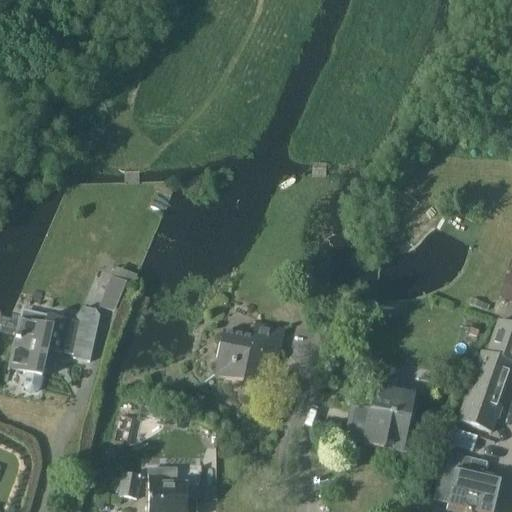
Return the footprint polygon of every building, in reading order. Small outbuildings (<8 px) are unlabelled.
[(500,296),(503,297),(502,299),(511,302),(511,272),(510,275),(507,274),(500,296)] [(115,316),(128,285),(112,279),(100,310),(115,316)] [(90,363),(99,317),(95,311),(84,309),(72,322),(47,317),(45,329),(20,324),(10,371),(26,374),(24,385),(24,389),(27,393),(30,395),(35,395),(39,392),(40,388),(42,377),(43,378),(49,351),(74,356),(73,360),(90,363)] [(511,326),(499,322),(487,355),(482,353),(458,421),(491,433),(511,373),(511,326)] [(280,359),(286,331),(256,325),(253,339),(224,333),(215,377),(244,382),(245,378),(260,381),(265,356),(280,359)] [(362,402),(354,400),(345,443),(402,455),(415,396),(365,386),(362,402)] [(129,452),(135,422),(118,419),(112,449),(129,452)] [(453,511),(493,511),(501,478),(485,475),(488,463),(462,458),(463,455),(447,452),(436,500),(450,503),(449,511),(453,511)] [(135,502),(139,478),(122,476),(118,499),(135,502)] [(162,487),(162,479),(148,479),(148,511),(196,511),(196,501),(185,501),(185,487),(162,487)]
